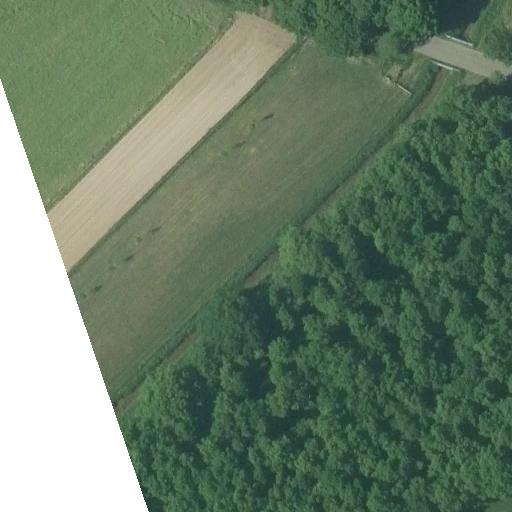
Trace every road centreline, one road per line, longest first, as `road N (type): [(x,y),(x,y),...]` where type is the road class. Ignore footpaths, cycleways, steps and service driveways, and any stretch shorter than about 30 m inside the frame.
road 1 (unclassified): [(283,0),(511,79)]
road 2 (track): [(350,136),(430,50),(460,0)]
